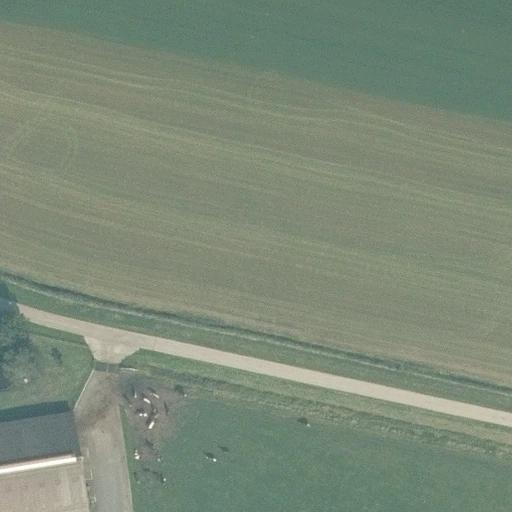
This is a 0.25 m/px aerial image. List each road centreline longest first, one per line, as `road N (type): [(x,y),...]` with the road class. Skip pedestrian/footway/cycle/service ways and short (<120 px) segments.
road 1 (unclassified): [(511,425),(153,351),(0,304)]
road 2 (unknown): [(123,511),(120,341)]
